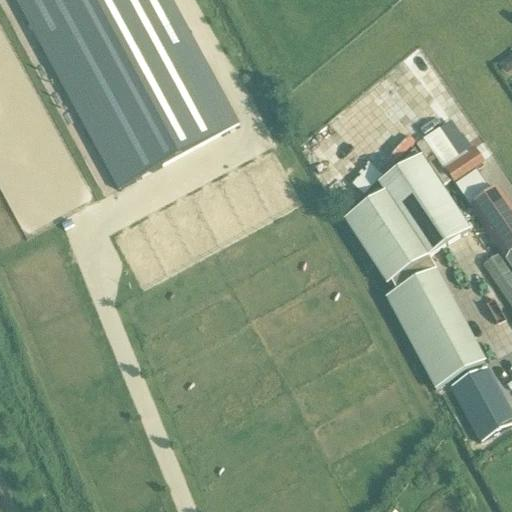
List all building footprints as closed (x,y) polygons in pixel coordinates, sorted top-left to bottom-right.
[(13,0),(118,193),(139,182),(239,129),(169,0),(13,0)] [(444,170),(455,187),(486,166),(475,149),(444,170)] [(385,197),(345,224),(387,289),(471,234),(422,159),(379,188),(385,197)] [(436,393),(487,366),(438,274),(387,301),(436,393)] [(480,443),(498,433),(511,425),(511,417),(487,371),(451,390),(480,443)]
